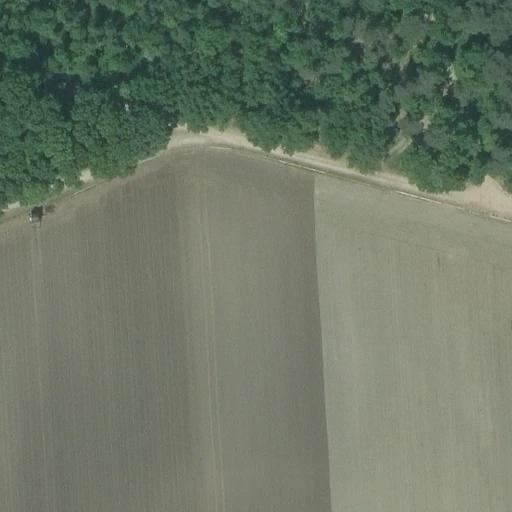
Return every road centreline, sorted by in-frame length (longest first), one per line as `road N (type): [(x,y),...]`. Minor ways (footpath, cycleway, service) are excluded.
road 1 (track): [(489,195),(203,125)]
road 2 (track): [(203,125),(0,206)]
road 3 (track): [(203,125),(0,65)]
road 4 (track): [(417,0),(489,195)]
